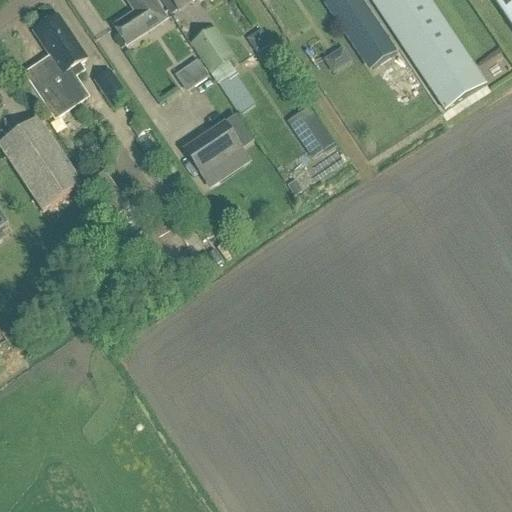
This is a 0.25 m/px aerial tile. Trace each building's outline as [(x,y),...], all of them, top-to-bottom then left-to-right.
[(123,0),(135,17),(114,31),(126,50),(148,36),(145,32),(164,19),(152,0),(123,0)] [(200,5),(207,0),(169,0),(179,14),(197,2),(200,5)] [(374,72),(397,56),(359,0),(337,0),(329,6),(374,72)] [(369,0),(446,115),(486,89),(427,0),(369,0)] [(511,0),(491,0),(511,31),(511,0)] [(55,124),(88,102),(75,82),(82,77),(77,70),(87,63),(58,21),(34,37),(51,62),(25,79),(55,124)] [(261,32),(247,42),(257,58),(272,48),(261,32)] [(191,46),(212,78),(214,77),(230,66),(210,34),(191,46)] [(344,50),(324,59),(330,73),(351,65),(344,50)] [(198,64),(176,80),(187,97),(210,81),(198,64)] [(230,66),(214,77),(234,108),(244,102),(229,79),(236,74),(230,66)] [(113,114),(130,102),(111,74),(94,86),(113,114)] [(310,111),(288,126),(313,163),(335,148),(310,111)] [(142,121),(130,128),(138,141),(150,134),(142,121)] [(0,151),(43,215),(83,189),(38,123),(0,148),(0,151)] [(203,181),(225,167),(245,153),(226,124),(184,152),(203,181)] [(296,184),(288,189),(295,201),(304,196),(296,184)] [(0,232),(9,227),(0,213),(0,232)]
